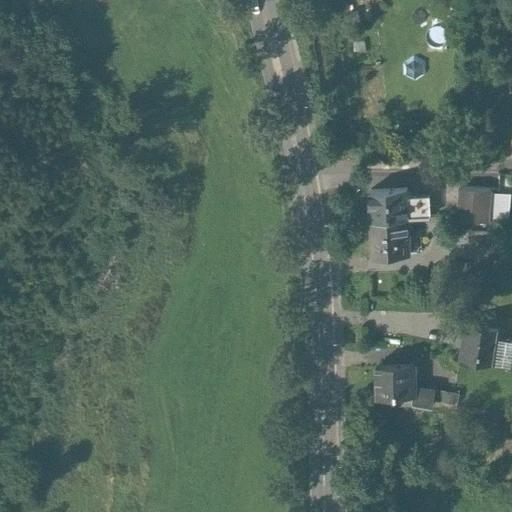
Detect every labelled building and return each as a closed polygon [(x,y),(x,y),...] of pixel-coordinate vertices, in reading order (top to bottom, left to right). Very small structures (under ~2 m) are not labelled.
[(39,0),(31,7),(45,24),(53,18),(39,0)] [(459,187),(457,218),(489,220),(492,190),(459,187)] [(406,189),(368,191),(370,223),(409,221),(431,219),(430,216),(429,197),(407,199),(406,189)] [(409,221),(370,223),(372,259),(411,257),(409,221)] [(490,232),(469,233),(469,248),(490,247),(490,232)] [(464,326),(460,362),(511,370),(511,341),(500,339),(500,330),(464,326)] [(414,366),(375,367),(376,399),(397,398),(412,398),(415,398),(415,386),(414,366)] [(459,395),(415,386),(415,398),(412,398),(397,398),(397,406),(412,406),(433,410),(434,403),(457,409),(459,395)]
